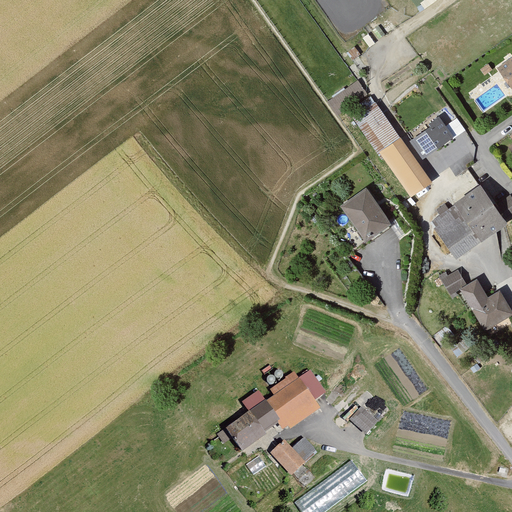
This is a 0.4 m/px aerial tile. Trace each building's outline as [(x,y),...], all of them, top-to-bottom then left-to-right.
[(511,60),(496,71),(511,94),(511,60)] [(493,73),(488,66),(480,72),(485,78),(493,73)] [(370,99),(359,82),(328,102),(340,117),(370,99)] [(379,155),(400,139),(375,103),(354,118),(379,155)] [(431,127),(412,140),(424,158),(453,139),(446,127),(439,117),(429,124),(431,127)] [(458,118),(446,127),(453,139),(466,131),(458,118)] [(433,184),(400,139),(379,155),(412,200),(433,184)] [(446,204),(435,212),(439,217),(430,224),(456,262),(508,227),(506,224),(511,219),(511,196),(511,197),(496,207),(482,186),(449,209),(446,204)] [(391,226),(366,190),(340,209),(365,245),(391,226)] [(447,274),(439,278),(449,297),(467,287),(459,272),(448,278),(447,274)] [(478,282),(460,292),(484,334),(511,318),(511,312),(500,292),(488,299),(478,282)] [(465,341),(453,348),(457,354),(469,347),(465,341)] [(250,410),(225,427),(242,451),(269,434),(266,430),(277,423),(282,429),(287,426),(289,428),(320,408),(314,401),(326,393),(310,370),(299,377),(295,372),(270,389),(274,395),(266,400),(259,391),(243,401),(250,410)] [(378,421),(361,406),(350,419),(366,434),(378,421)] [(293,449),(284,439),(269,452),(291,477),(318,453),(305,438),(293,449)]
